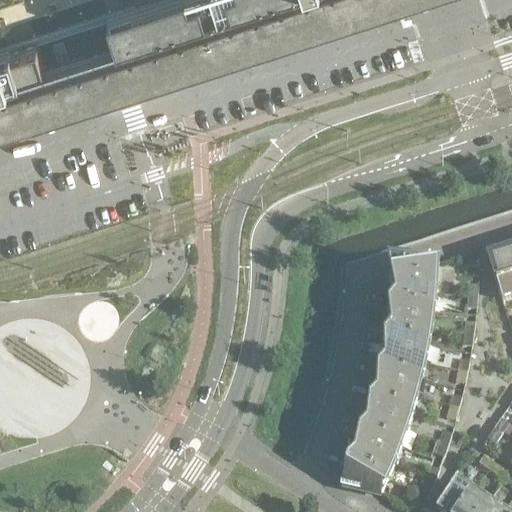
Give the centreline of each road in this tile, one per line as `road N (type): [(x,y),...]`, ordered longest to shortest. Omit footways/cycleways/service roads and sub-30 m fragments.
road 1 (secondary): [(466,75),(319,122),(266,161),(239,205),(221,337),(189,423)]
road 2 (secondary): [(215,439),(240,368),(257,253),(269,227),(298,202),(488,141)]
road 3 (residential): [(511,226),(384,268),(371,280),(337,412),(297,489)]
